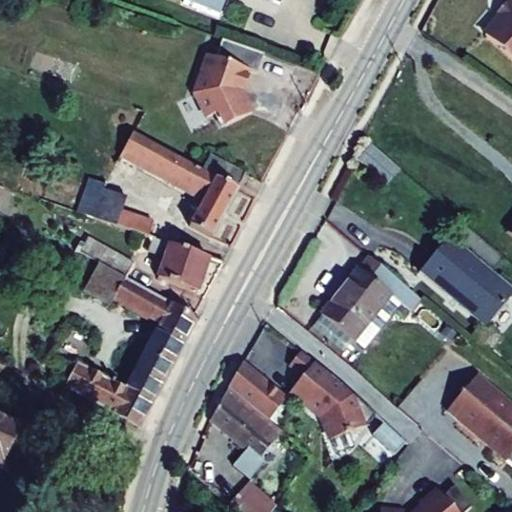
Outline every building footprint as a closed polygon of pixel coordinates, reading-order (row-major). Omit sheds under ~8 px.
[(266,0),(280,5),(282,0),(185,0),(183,4),(218,18),(225,0),(266,0)] [(495,36),(511,50),(511,17),(511,18),(495,36)] [(258,76),(265,56),(223,41),(216,60),(209,57),(195,96),(207,120),(219,114),(226,129),(253,115),(242,92),(249,72),(258,76)] [(143,133),(132,153),(213,198),(199,226),(221,238),(255,175),(222,155),(212,171),(143,133)] [(369,145),(357,160),(387,185),(399,170),(369,145)] [(43,146),(29,189),(86,207),(99,163),(43,146)] [(100,180),(88,213),(97,216),(112,189),(114,184),(100,180)] [(136,198),(112,189),(97,216),(126,226),(131,210),(136,198)] [(131,210),(126,226),(157,237),(162,221),(131,210)] [(511,279),(459,235),(430,271),(459,295),(462,292),(473,301),(470,305),(496,327),(511,307),(511,279)] [(174,257),(167,279),(207,293),(219,258),(161,238),(157,252),(174,257)] [(91,242),(85,252),(109,264),(137,279),(145,265),(100,239),(96,245),(91,242)] [(379,256),(331,315),(363,342),(373,330),(384,339),(411,305),(420,311),(430,298),(379,256)] [(207,320),(137,279),(109,264),(93,291),(119,306),(124,298),(171,325),(196,339),(207,320)] [(171,325),(163,339),(188,354),(196,339),(171,325)] [(373,330),(363,342),(374,351),(384,339),(373,330)] [(86,363),(73,386),(148,427),(188,354),(163,339),(135,389),(86,363)] [(376,404),(310,350),(298,365),(311,376),(300,390),(331,416),(340,437),(375,423),(370,411),(376,404)] [(271,378),(252,362),(238,387),(253,399),(271,378)] [(511,393),(488,373),(457,408),(511,456),(511,393)] [(296,398),(271,378),(253,399),(278,420),(296,398)] [(238,387),(220,419),(268,460),(292,432),(278,420),(253,399),(238,387)] [(386,413),(376,404),(370,411),(375,423),(386,413)] [(396,453),(404,441),(385,426),(396,412),(393,409),(372,435),(396,453)] [(30,425),(0,411),(0,474),(6,477),(30,425)] [(470,511),(481,505),(465,484),(453,494),(467,511),(470,511)] [(281,511),(288,503),(268,485),(256,497),(253,494),(241,507),(245,511),(281,511)] [(467,511),(453,494),(449,488),(432,501),(431,507),(432,508),(428,511),(426,510),(422,511),(412,511),(410,508),(391,506),(390,511),(467,511)]
